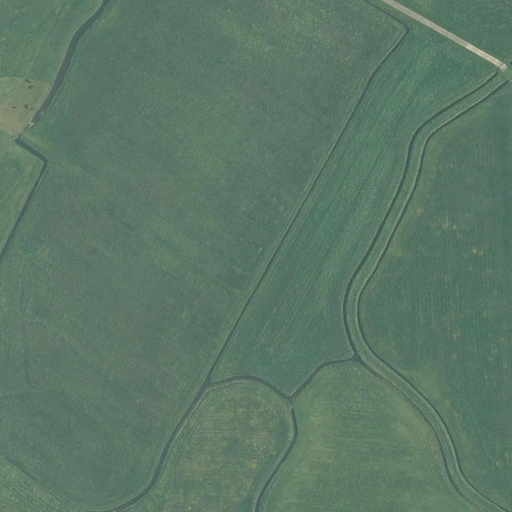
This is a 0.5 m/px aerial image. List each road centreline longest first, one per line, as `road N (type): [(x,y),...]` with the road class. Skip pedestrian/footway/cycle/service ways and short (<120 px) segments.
road 1 (track): [(496,511),(462,488),(445,437),(417,399),(366,357),(350,303),(403,202),(428,126),(511,70)]
road 2 (track): [(511,75),(386,0)]
